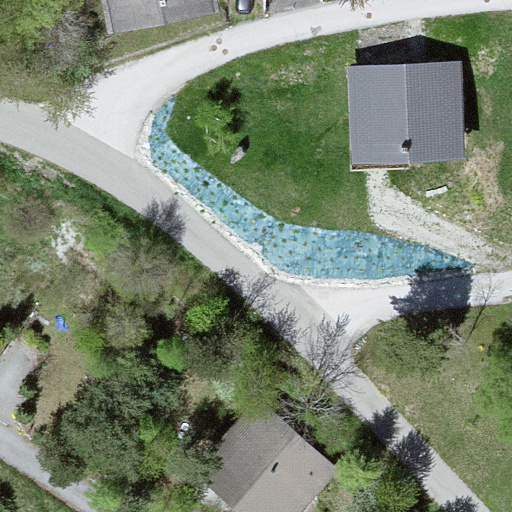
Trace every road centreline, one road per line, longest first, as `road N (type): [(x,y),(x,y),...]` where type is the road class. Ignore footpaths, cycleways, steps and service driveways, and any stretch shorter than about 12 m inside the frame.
road 1 (residential): [(115,143),(158,83),(215,46),(495,0)]
road 2 (residential): [(479,511),(312,306)]
road 3 (residential): [(312,306),(115,143)]
road 4 (residential): [(511,280),(398,287),(312,306)]
road 5 (residential): [(115,143),(0,100)]
